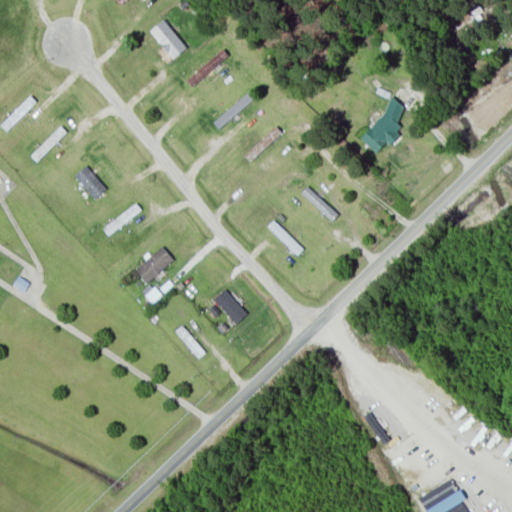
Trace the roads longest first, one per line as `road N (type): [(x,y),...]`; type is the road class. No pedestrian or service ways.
road 1 (residential): [(313,327),(216,226),(66,40)]
road 2 (tertiary): [(120,511),(313,327)]
road 3 (tertiary): [(326,313),(511,133)]
